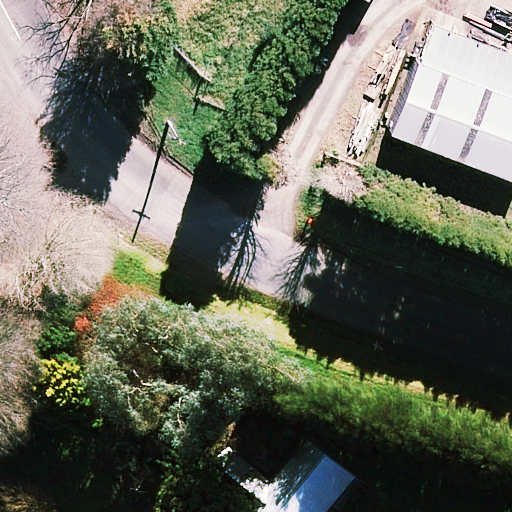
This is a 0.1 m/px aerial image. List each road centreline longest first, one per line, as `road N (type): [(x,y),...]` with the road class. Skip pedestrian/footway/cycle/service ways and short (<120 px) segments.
road 1 (unclassified): [(57,102),(84,144),(145,197),(199,228),(267,259),(511,337)]
road 2 (unknown): [(267,259),(352,35),(375,0)]
